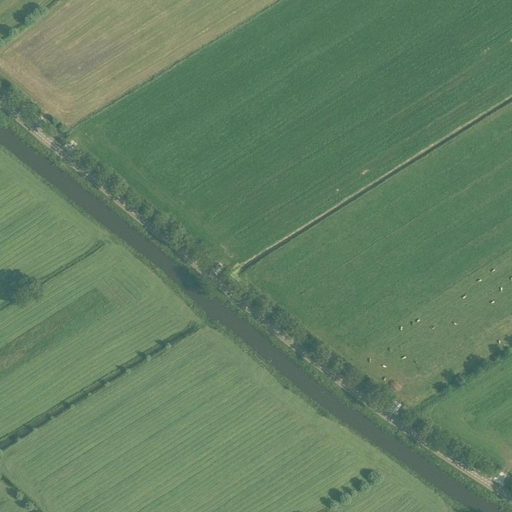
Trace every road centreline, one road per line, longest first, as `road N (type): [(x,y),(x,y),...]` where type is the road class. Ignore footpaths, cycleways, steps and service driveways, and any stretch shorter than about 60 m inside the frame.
road 1 (tertiary): [(511,498),(344,386),(0,102)]
road 2 (track): [(0,158),(269,384),(442,511)]
